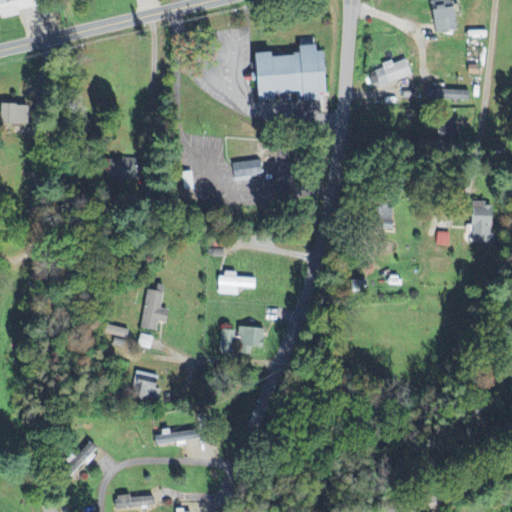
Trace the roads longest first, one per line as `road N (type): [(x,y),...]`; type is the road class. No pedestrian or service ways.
road 1 (residential): [(218,511),(312,281),(334,187),(352,0)]
road 2 (residential): [(47,39),(37,220),(25,253),(0,252)]
road 3 (tertiary): [(0,49),(211,0)]
road 4 (residential): [(238,467),(143,463),(118,471),(99,511)]
